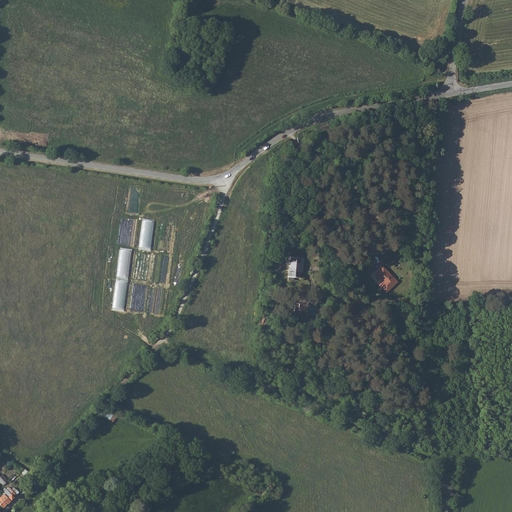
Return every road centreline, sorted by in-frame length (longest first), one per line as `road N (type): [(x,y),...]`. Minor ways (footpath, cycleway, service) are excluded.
road 1 (unclassified): [(0,151),(207,180),(324,116),(449,93)]
road 2 (track): [(6,511),(175,324),(228,173)]
